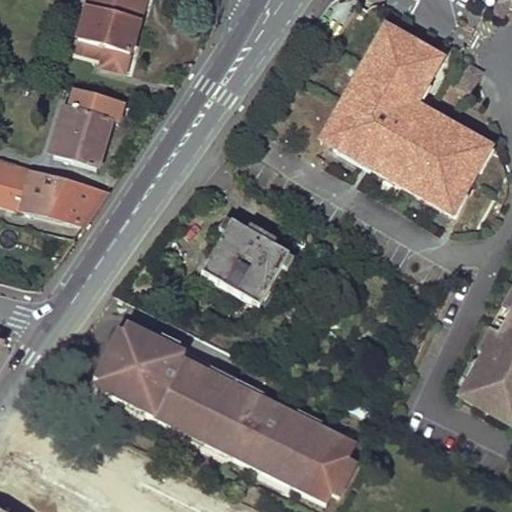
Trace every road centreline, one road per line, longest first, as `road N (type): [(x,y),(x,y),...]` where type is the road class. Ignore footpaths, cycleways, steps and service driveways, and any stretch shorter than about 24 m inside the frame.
road 1 (secondary): [(87,277),(291,0)]
road 2 (secondary): [(245,20),(87,277)]
